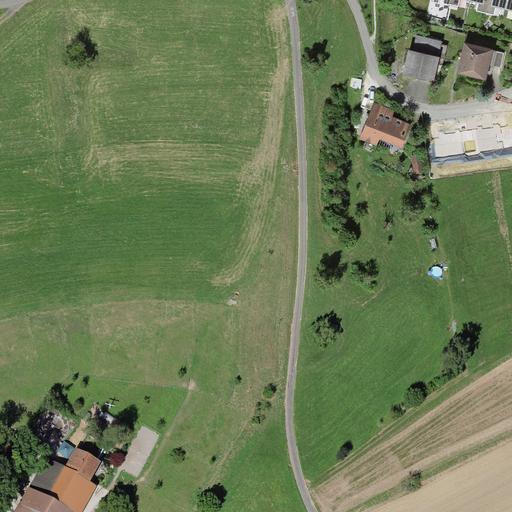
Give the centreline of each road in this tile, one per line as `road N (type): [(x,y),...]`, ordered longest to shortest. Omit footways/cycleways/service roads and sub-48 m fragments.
road 1 (track): [(290,0),(303,226),(288,418),(313,511)]
road 2 (residential): [(351,0),(373,69),(404,101),(454,108),(511,91)]
